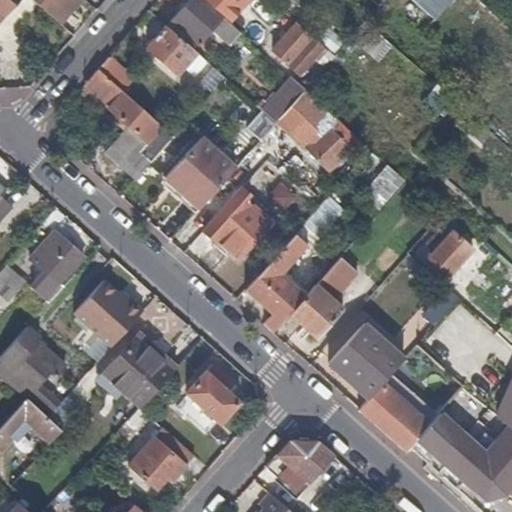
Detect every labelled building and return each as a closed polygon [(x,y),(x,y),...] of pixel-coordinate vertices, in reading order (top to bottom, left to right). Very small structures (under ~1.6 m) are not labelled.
[(0,0),(0,21),(18,0),(0,0)] [(34,0),(54,18),(64,7),(70,12),(80,0),(34,0)] [(181,0),(186,4),(171,20),(200,47),(213,32),(229,47),(241,34),(224,19),(225,18),(204,0),(181,0)] [(369,0),(380,9),(387,0),(369,0)] [(496,31),(468,5),(451,22),(470,39),(475,34),(485,43),(496,31)] [(296,23),(273,51),(301,77),(316,60),(324,68),(330,60),(332,63),(335,59),(296,23)] [(372,28),(367,24),(352,40),(357,45),(372,28)] [(166,26),(147,47),(178,75),(197,54),(184,47),(166,26)] [(329,29),(320,40),(335,54),(344,44),(329,29)] [(211,94),(224,78),(212,67),(198,84),(211,94)] [(98,69),(83,86),(148,144),(140,152),(122,136),(105,153),(135,181),(174,137),(98,69)] [(307,91),(293,79),(263,113),(276,125),(284,116),(307,91)] [(438,86),(425,101),(444,117),(449,112),(457,103),(438,86)] [(310,125),(313,128),(305,136),(308,140),(303,145),(330,173),(353,152),(344,142),(352,135),(307,91),(284,116),(285,117),(297,128),(306,118),(313,123),(310,125)] [(457,103),(449,112),(471,132),(472,131),(480,122),(457,103)] [(276,125),(263,113),(248,130),(261,142),(276,125)] [(297,128),(285,117),(261,144),(278,160),(302,133),(297,128)] [(493,134),(480,122),(472,131),(485,142),(493,134)] [(237,170),(202,138),(165,179),(200,211),(237,170)] [(286,210),(298,190),(260,167),(248,187),(286,210)] [(406,182),(388,167),(363,196),(380,211),(406,182)] [(271,222),(239,195),(205,232),(218,244),(221,240),(239,257),(271,222)] [(85,258),(56,232),(31,260),(46,273),(34,287),(51,303),(64,289),(60,286),(85,258)] [(473,250),(453,232),(429,258),(450,276),(473,250)] [(296,235),(246,291),(273,317),(265,325),(274,333),(307,296),(282,275),(308,247),(296,235)] [(359,274),(343,259),(293,316),(320,340),(345,312),(334,302),(359,274)] [(27,283),(7,264),(0,271),(0,295),(8,303),(27,283)] [(120,295),(105,282),(77,314),(114,347),(145,312),(132,300),(130,303),(120,295)] [(458,298),(446,288),(422,314),(434,325),(458,298)] [(123,292),(120,295),(130,303),(132,300),(123,292)] [(0,311),(8,303),(0,295),(0,311)] [(511,347),(480,319),(466,335),(511,376),(511,347)] [(372,325),(366,320),(331,359),(359,383),(362,380),(375,391),(382,383),(400,363),(365,333),(372,325)] [(42,340),(29,327),(0,359),(0,378),(28,400),(50,419),(62,406),(42,388),(53,376),(58,380),(68,369),(39,343),(42,340)] [(157,358),(138,340),(105,378),(125,395),(128,391),(144,407),(171,376),(154,361),(157,358)] [(405,359),(417,369),(394,394),(382,383),(375,391),(358,410),(406,451),(465,384),(418,344),(405,359)] [(188,393),(189,395),(177,408),(206,435),(219,422),(221,423),(239,403),(226,391),(233,384),(213,366),(188,393)] [(50,419),(28,400),(0,431),(0,450),(3,453),(17,438),(15,436),(27,423),(30,427),(29,431),(48,448),(63,430),(50,419)] [(127,428),(117,437),(128,448),(137,439),(127,428)] [(157,437),(156,436),(129,467),(157,491),(167,479),(172,483),(194,456),(165,430),(157,437)] [(318,441),(290,441),(266,466),(299,496),(335,456),(318,441)] [(330,499),(350,477),(339,467),(319,488),(330,499)] [(259,504),(264,509),(260,511),(291,511),(270,493),(259,504)]
